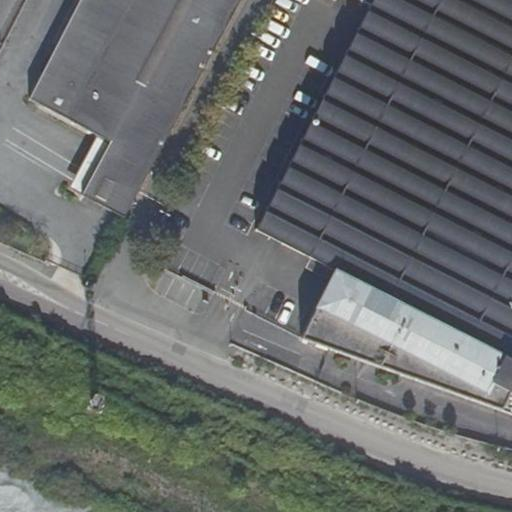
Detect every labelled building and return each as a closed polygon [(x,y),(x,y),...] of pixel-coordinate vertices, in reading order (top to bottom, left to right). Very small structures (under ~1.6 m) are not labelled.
[(52,74),(38,101),(98,134),(110,140),(84,191),(126,214),(240,0),(81,0),(44,70),(52,74)] [(511,415),(511,0),(371,0),(367,9),(393,22),(363,85),(336,71),(255,230),(335,270),(362,284),(349,309),(328,349),(511,415)] [(393,22),(367,9),(352,40),(336,71),(363,85),(393,22)] [(52,74),(44,70),(30,97),(38,101),(52,74)] [(110,140),(98,134),(71,185),(84,191),(110,140)]
